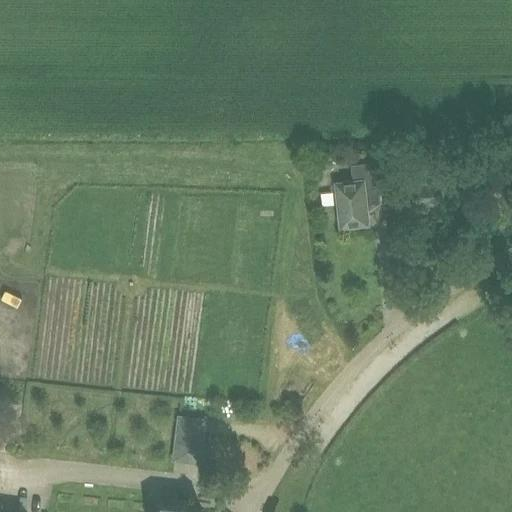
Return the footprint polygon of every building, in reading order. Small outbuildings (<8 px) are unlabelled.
[(335,182),(340,227),(368,224),(366,204),(380,203),(376,161),(351,164),(352,180),(335,182)] [(444,183),(404,185),(405,211),(428,210),(427,203),(445,202),(444,183)] [(20,210),(11,209),(9,233),(18,234),(20,210)] [(64,237),(56,236),(55,259),(63,259),(64,237)] [(16,304),(6,303),(4,323),(14,324),(16,304)] [(207,418),(178,415),(172,461),(202,464),(207,418)] [(25,432),(12,436),(20,460),(32,457),(25,432)]
